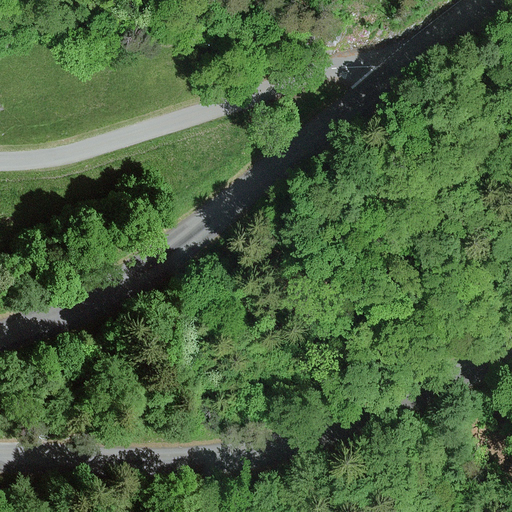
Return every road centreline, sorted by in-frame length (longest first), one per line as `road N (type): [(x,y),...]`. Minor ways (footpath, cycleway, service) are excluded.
road 1 (tertiary): [(511,350),(310,434),(231,457),(0,457)]
road 2 (tertiary): [(0,337),(51,320),(168,254),(387,73)]
road 3 (unclassified): [(387,73),(367,62),(326,67),(82,151),(0,160)]
road 4 (tertiary): [(387,73),(490,0)]
